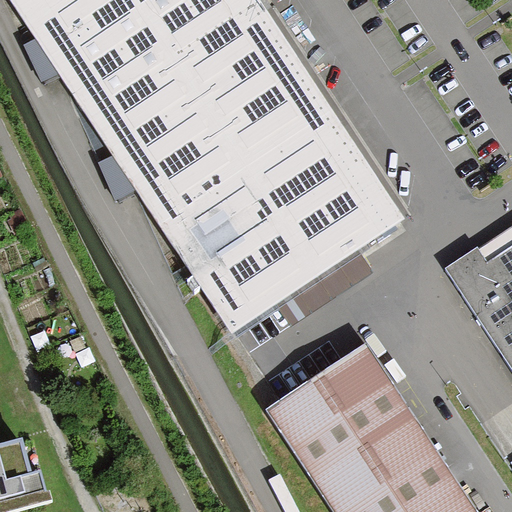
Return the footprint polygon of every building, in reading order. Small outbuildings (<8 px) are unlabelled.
[(265,0),(13,0),(235,332),(277,304),(311,281),(357,251),(410,216),(265,0)] [(480,248),(446,271),(511,370),(511,243),(488,260),(480,248)] [(371,273),(357,251),(292,294),(277,304),(292,325),(371,273)] [(473,511),(363,345),(286,396),(264,411),(331,511),(473,511)] [(0,454),(0,511),(42,511),(45,511),(27,447),(0,454)]
